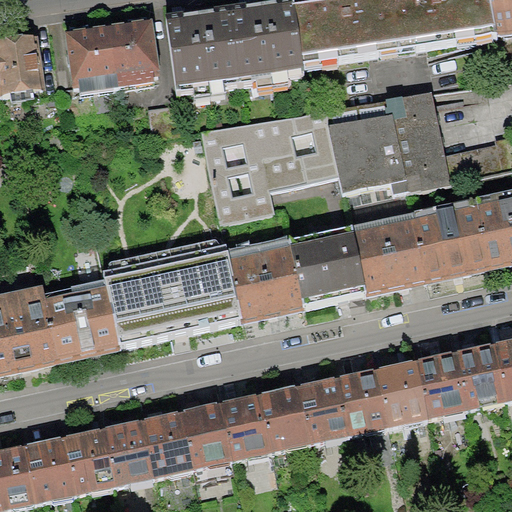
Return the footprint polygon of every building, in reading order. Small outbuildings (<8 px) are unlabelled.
[(397,57),(388,0),(334,0),(325,1),(292,6),(301,71),(397,57)] [(487,0),(388,0),(397,57),(496,43),(494,31),(487,0)] [(511,30),(511,0),(487,0),(494,31),(511,29),(511,30)] [(241,13),(229,15),(240,89),(303,80),(301,71),(292,6),(241,13)] [(177,22),(166,24),(177,98),(240,89),(229,15),(177,22)] [(108,32),(115,85),(157,79),(150,26),(146,27),(146,24),(128,26),(128,30),(117,31),(108,32)] [(66,38),(74,91),(115,85),(108,32),(88,35),(87,32),(71,34),(70,35),(70,38),(66,38)] [(6,47),(0,47),(0,86),(2,100),(42,94),(34,43),(6,47)] [(388,106),(407,195),(407,196),(407,197),(469,184),(511,174),(511,141),(496,145),(496,149),(461,156),(442,161),(429,98),(388,106)] [(406,196),(407,196),(407,195),(388,106),(350,112),(325,116),(339,180),(343,198),(391,188),(393,199),(406,196)] [(183,139),(179,109),(148,114),(152,144),(183,139)] [(268,196),(339,180),(325,116),(308,119),(246,129),(203,136),(208,167),(221,227),(272,216),(268,196)] [(511,206),(476,215),(488,272),(503,268),(511,266),(511,206)] [(488,272),(476,215),(414,228),(426,285),(441,282),(488,272)] [(414,228),(353,241),(365,298),(380,295),(426,285),(414,228)] [(313,310),(365,298),(353,241),(291,255),(303,312),(313,310)] [(106,295),(119,352),(180,338),(242,325),(230,268),(226,252),(103,278),(106,295)] [(291,255),(230,268),(242,325),(255,322),(303,312),(291,255)] [(0,377),(11,375),(57,365),(45,308),(42,295),(0,303),(0,317),(0,318),(0,317),(0,377)] [(106,295),(45,308),(57,365),(72,362),(119,352),(106,295)] [(511,346),(503,348),(493,350),(504,400),(506,406),(511,404),(511,346)] [(504,400),(493,350),(493,351),(492,350),(491,349),(490,348),(477,351),(477,352),(476,353),(476,354),(463,357),(454,359),(465,409),(466,415),(481,412),(480,406),(504,400)] [(424,365),(415,367),(426,417),(427,423),(442,420),(441,414),(465,409),(454,359),(453,359),(452,358),(451,357),(438,360),(438,361),(437,362),(437,363),(424,365)] [(399,369),(398,370),(387,373),(376,376),(387,426),(388,432),(403,429),(401,423),(426,417),(415,367),(414,367),(413,366),(412,365),(399,368),(399,369)] [(346,382),(337,384),(348,434),(349,440),(364,437),(362,431),(387,426),(376,376),(375,376),(374,375),(373,374),(372,373),(360,376),(360,378),(359,379),(359,380),(346,382)] [(348,434),(337,384),(336,384),(335,383),(334,383),(333,382),(321,385),(321,386),(320,387),(320,388),(308,391),(298,393),(309,443),(310,449),(324,445),(323,440),(348,434)] [(269,399),(259,401),(270,451),(271,457),(285,454),(284,448),(309,443),(298,393),(297,393),(296,392),(295,391),(294,390),(282,393),(281,395),(280,395),(281,396),(269,399)] [(270,451),(259,401),(258,401),(257,400),(256,400),(255,399),(243,402),(242,403),(241,404),(241,405),(229,408),(220,410),(231,460),(232,465),(246,462),(245,456),(270,451)] [(201,410),(202,413),(190,416),(181,418),(191,468),(193,474),(207,471),(206,465),(231,460),(220,410),(219,410),(218,406),(201,410)] [(167,473),(191,468),(181,418),(180,418),(179,417),(178,417),(177,416),(165,419),(164,420),(163,421),(163,422),(148,425),(142,427),(152,477),(154,482),(168,479),(167,473)] [(102,435),(113,485),(115,491),(129,488),(128,482),(152,477),(142,427),(140,427),(140,426),(139,425),(138,424),(125,427),(125,428),(124,429),(124,430),(111,433),(102,435)] [(85,438),(85,439),(72,442),(63,443),(74,493),(75,499),(90,496),(89,490),(113,485),(102,435),(101,435),(100,434),(99,433),(86,436),(86,437),(85,438)] [(51,505),(50,499),(74,493),(63,443),(62,443),(61,443),(60,441),(47,444),(47,445),(46,446),(46,447),(33,450),(24,452),(35,502),(36,508),(51,505)] [(0,511),(11,511),(11,507),(35,502),(24,452),(23,452),(23,451),(21,451),(21,450),(8,452),(8,454),(7,454),(7,456),(0,457),(0,511)]
